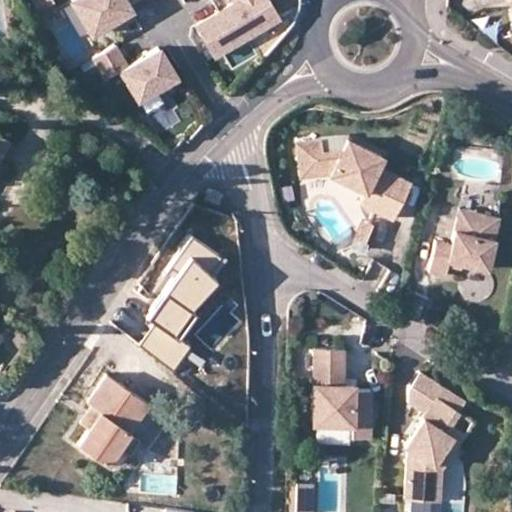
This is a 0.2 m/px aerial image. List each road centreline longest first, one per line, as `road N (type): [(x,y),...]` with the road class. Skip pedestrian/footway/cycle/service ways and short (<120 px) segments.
road 1 (residential): [(0,450),(184,184),(232,130)]
road 2 (residential): [(511,390),(328,282),(290,263),(264,263)]
road 3 (residential): [(264,263),(264,511)]
road 4 (residential): [(232,130),(255,198),(264,263)]
